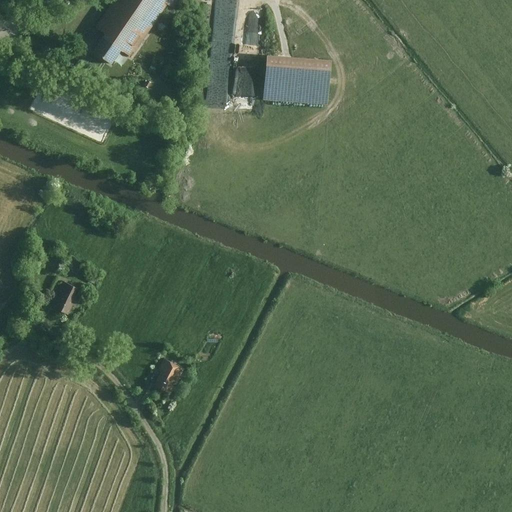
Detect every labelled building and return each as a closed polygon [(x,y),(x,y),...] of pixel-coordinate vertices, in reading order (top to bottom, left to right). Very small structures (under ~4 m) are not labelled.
[(179,0),(114,0),(104,17),(100,14),(96,19),(99,20),(94,29),(102,34),(91,52),(110,64),(118,51),(133,60),(166,7),(172,11),(179,0)] [(237,36),(249,39),(256,11),(243,8),(237,36)] [(227,109),(233,41),(214,40),(208,107),(227,109)] [(331,63),(268,56),(263,102),(326,109),(331,63)] [(76,289),(62,283),(50,310),(65,317),(70,307),(74,309),(78,301),(72,298),(76,289)] [(183,371),(163,361),(150,386),(170,396),(183,371)]
